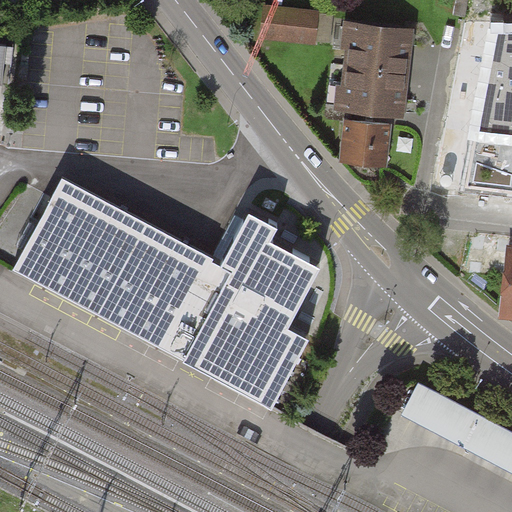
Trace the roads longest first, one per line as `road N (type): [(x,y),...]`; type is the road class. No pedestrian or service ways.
road 1 (residential): [(284,138),(224,181),(15,165)]
road 2 (residential): [(414,288),(347,378),(275,511)]
road 3 (secondary): [(414,288),(284,138)]
road 4 (secondary): [(284,138),(176,0)]
road 5 (secondary): [(511,364),(414,288)]
